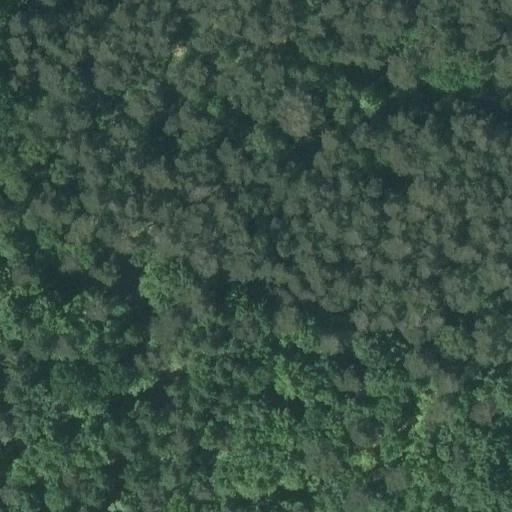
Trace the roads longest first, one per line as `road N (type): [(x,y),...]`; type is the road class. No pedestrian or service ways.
road 1 (track): [(511,369),(0,234)]
road 2 (track): [(511,107),(132,0)]
